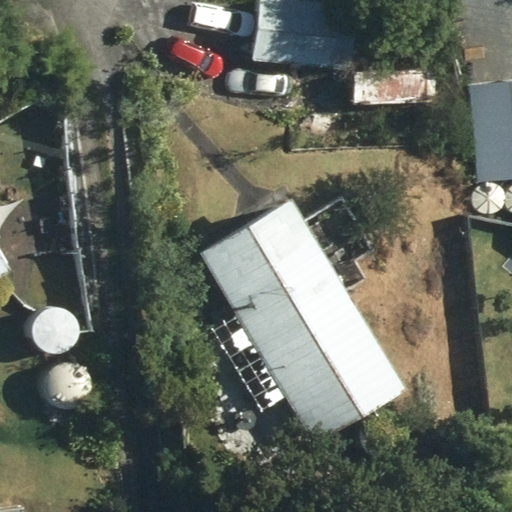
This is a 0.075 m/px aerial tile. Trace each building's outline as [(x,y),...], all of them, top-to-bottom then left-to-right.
[(256,0),(250,58),(344,67),(351,6),(288,0),(256,0)] [(439,64),(361,64),(360,104),(439,104),(439,64)] [(511,175),(511,82),(472,86),(480,178),(511,175)] [(198,252),(235,313),(210,328),(260,410),(285,395),(313,441),(401,387),(286,198),(198,252)] [(80,297),(35,303),(49,409),(94,403),(80,297)]
